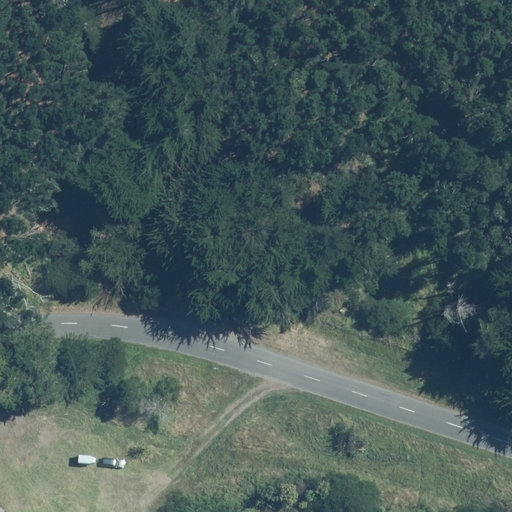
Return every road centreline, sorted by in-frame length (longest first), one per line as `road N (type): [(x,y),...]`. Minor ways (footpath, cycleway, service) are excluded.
road 1 (tertiary): [(0,354),(135,352),(379,407),(511,455)]
road 2 (track): [(135,352),(85,0)]
